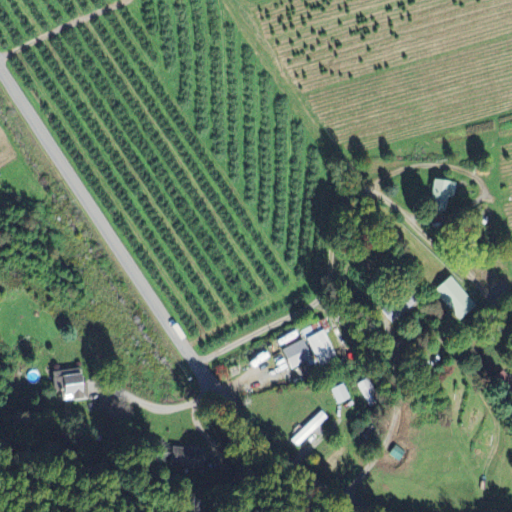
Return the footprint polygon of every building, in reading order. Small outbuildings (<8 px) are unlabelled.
[(447,212),(447,199),(454,199),(454,183),(432,182),(431,211),(447,212)] [(459,322),(477,309),(453,278),(436,290),(459,322)] [(384,314),(393,325),(415,306),(406,296),(384,314)] [(325,330),(330,328),(327,320),(303,330),(318,366),(337,359),(325,330)] [(281,351),(290,370),(313,360),(305,341),(281,351)] [(84,400),(79,369),(53,374),(57,394),(64,392),(66,403),(84,400)] [(337,405),(350,400),(344,385),(331,390),(337,405)] [(298,449),(320,428),(329,419),(322,412),(291,442),(298,449)]
